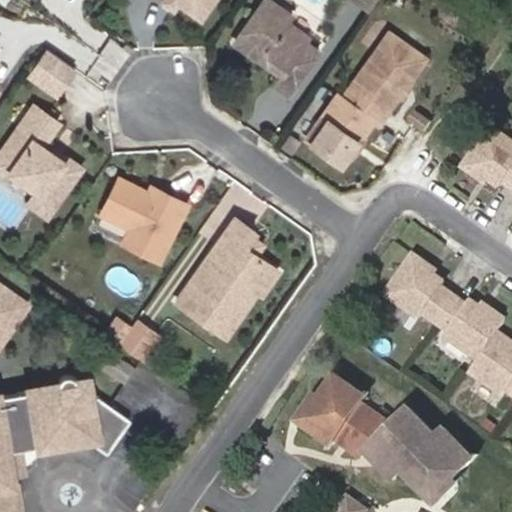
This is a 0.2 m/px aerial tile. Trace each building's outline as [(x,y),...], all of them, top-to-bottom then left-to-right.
[(174,0),(198,17),(209,0),(174,0)] [(266,63),(280,73),(278,75),(270,86),(284,96),(316,52),(302,42),(306,37),(284,22),(288,16),(266,0),(259,0),(238,31),(263,49),(266,63)] [(369,0),(350,0),(364,9),(369,0)] [(278,75),(280,73),(266,63),(263,49),(238,31),(230,42),(278,75)] [(387,33),(376,48),(386,55),(397,40),(387,33)] [(401,83),(406,82),(423,58),(397,40),(386,55),(376,48),(340,99),(372,122),(377,125),(398,94),(397,89),(401,83)] [(41,47),(23,73),(51,93),(69,67),(41,47)] [(397,89),(398,94),(403,98),(412,85),(406,82),(401,83),(397,89)] [(372,122),(340,99),(336,96),(305,140),(342,166),(351,153),(350,148),(354,142),(359,142),(372,122)] [(58,164),(45,154),(37,148),(53,126),(43,119),(46,115),(30,103),(0,145),(0,151),(11,160),(4,169),(31,189),(21,202),(42,217),(77,169),(62,158),(58,164)] [(410,116),(414,119),(425,127),(431,119),(416,108),(410,116)] [(46,115),(43,119),(53,126),(56,122),(46,115)] [(511,189),(511,141),(495,129),(466,170),(479,178),(482,174),(494,183),(503,189),(506,185),(511,189)] [(350,148),(351,153),(356,157),(363,145),(359,142),(354,142),(350,148)] [(49,149),(45,154),(58,164),(62,158),(49,149)] [(0,174),(0,175),(4,169),(11,160),(0,151),(0,174)] [(482,174),(479,178),(491,187),(494,183),(482,174)] [(155,192),(153,198),(143,193),(111,179),(94,219),(121,231),(130,235),(126,245),(155,258),(179,203),(155,192)] [(143,193),(153,198),(155,192),(145,188),(143,193)] [(230,293),(252,289),(258,292),(274,269),(241,246),(253,229),(232,215),(174,299),(209,323),(230,293)] [(117,241),(126,245),(130,235),(121,231),(117,241)] [(442,280),(430,272),(433,267),(419,257),(390,298),(426,323),(430,318),(443,328),(463,301),(449,291),(451,287),(442,280)] [(433,267),(430,272),(442,280),(445,276),(433,267)] [(0,333),(16,311),(6,304),(11,297),(0,289),(0,333)] [(230,293),(209,323),(222,332),(252,289),(230,293)] [(11,297),(6,304),(16,311),(21,304),(11,297)] [(496,317),(483,309),(474,302),(471,307),(463,301),(443,328),(454,335),(451,341),(484,363),(505,333),(511,323),(511,322),(499,313),(496,317)] [(486,304),(483,309),(496,317),(499,313),(486,304)] [(128,327),(113,317),(101,334),(116,344),(128,327)] [(155,335),(133,320),(128,327),(116,344),(139,360),(155,335)] [(511,337),(505,333),(484,363),(477,374),(511,397),(511,394),(511,337)] [(364,393),(334,372),(305,413),(317,421),(311,430),(329,443),(336,432),(359,455),(363,451),(369,456),(376,448),(399,471),(400,470),(409,461),(420,473),(411,482),(429,500),(472,457),(442,427),(434,434),(406,406),(390,421),(359,400),(364,393)] [(0,511),(11,510),(5,475),(3,461),(2,454),(1,449),(78,435),(100,450),(123,417),(83,388),(71,390),(67,376),(63,373),(58,373),(53,376),(52,380),(53,384),(0,392),(0,511)] [(317,421),(305,413),(299,422),(311,430),(317,421)] [(376,448),(369,456),(391,479),(399,471),(376,448)] [(3,461),(5,475),(18,473),(15,452),(2,454),(3,461)] [(409,461),(400,470),(411,482),(420,473),(409,461)] [(361,511),(364,508),(346,495),(334,511),(361,511)]
